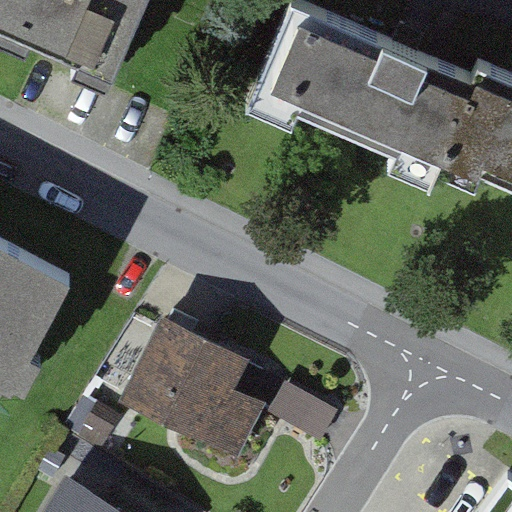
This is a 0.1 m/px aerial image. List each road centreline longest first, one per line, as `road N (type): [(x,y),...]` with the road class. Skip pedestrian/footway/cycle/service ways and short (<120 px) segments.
road 1 (residential): [(0,146),(423,355)]
road 2 (residential): [(423,355),(331,511)]
